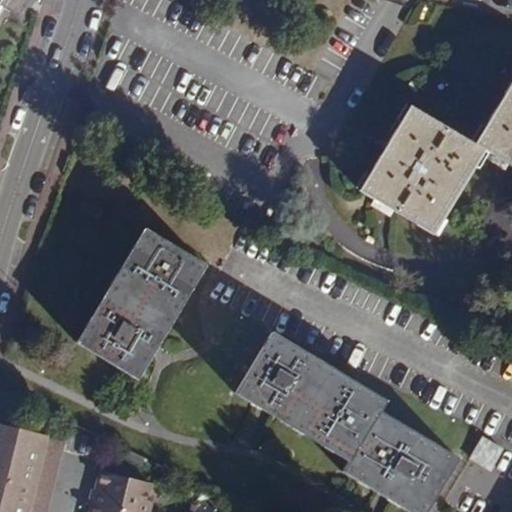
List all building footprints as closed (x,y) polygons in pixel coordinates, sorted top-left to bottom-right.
[(511,81),(475,144),(410,106),(359,191),(387,208),(434,236),(486,151),(508,164),(511,166),(511,81)] [(206,266),(144,230),(76,343),(137,380),(156,347),(206,266)] [(386,401),(271,332),(234,394),(264,412),(347,463),(342,472),(387,499),(408,511),(426,511),(458,460),(380,412),(386,401)] [(0,511),(45,511),(62,443),(47,440),(47,437),(0,425),(0,511)] [(473,463),(497,472),(507,448),(483,439),(473,463)] [(93,488),(89,505),(92,506),(116,511),(147,511),(149,504),(145,502),(149,484),(101,471),(97,489),(93,488)]
